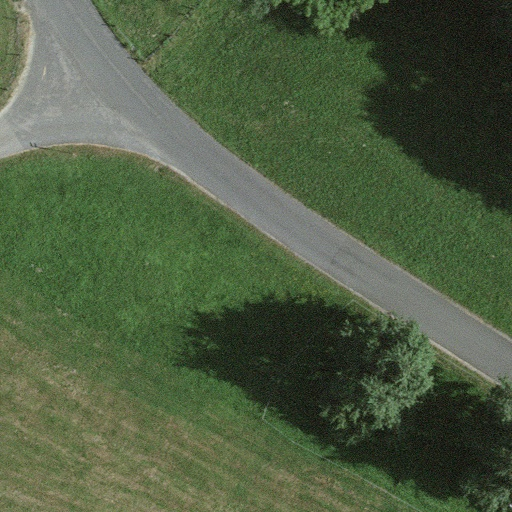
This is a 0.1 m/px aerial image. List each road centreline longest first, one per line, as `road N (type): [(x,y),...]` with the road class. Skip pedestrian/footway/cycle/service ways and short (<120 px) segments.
road 1 (unclassified): [(113,88),(228,187),(511,377)]
road 2 (unclassified): [(0,160),(113,88)]
